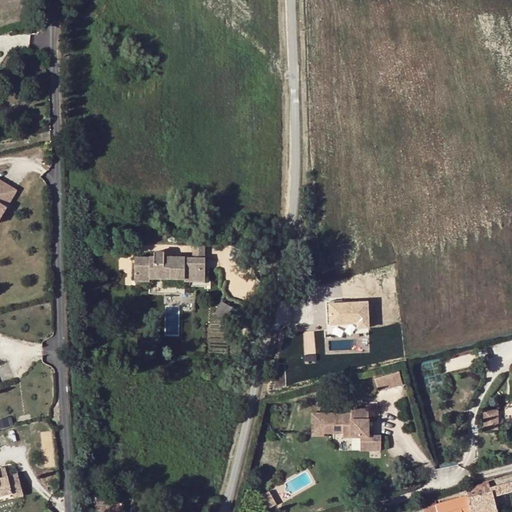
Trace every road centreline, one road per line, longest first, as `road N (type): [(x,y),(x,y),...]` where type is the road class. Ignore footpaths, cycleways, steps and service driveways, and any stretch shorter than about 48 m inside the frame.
road 1 (unclassified): [(293,0),(298,170),(274,324),(223,511)]
road 2 (residential): [(56,0),(69,511)]
road 3 (residential): [(511,465),(337,511)]
